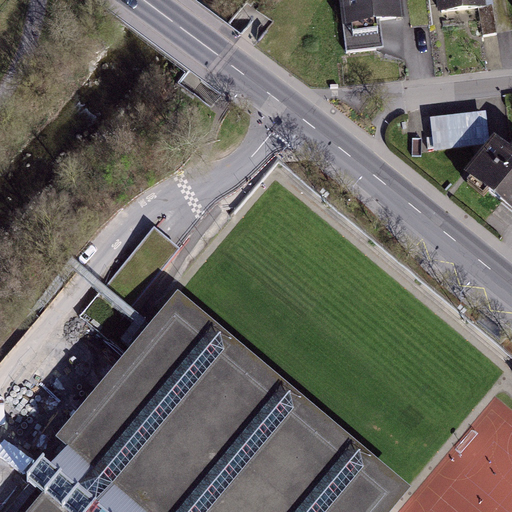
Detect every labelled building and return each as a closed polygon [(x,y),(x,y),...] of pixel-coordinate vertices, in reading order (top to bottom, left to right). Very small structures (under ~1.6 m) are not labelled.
[(402,36),(396,0),(332,0),(339,45),(402,36)] [(483,21),(480,0),(429,0),(433,27),(483,21)] [(431,124),(435,157),(492,150),(488,117),(431,124)] [(511,156),(508,162),(493,150),(464,184),(511,223),(511,156)] [(401,511),(411,500),(167,303),(22,480),(41,496),(27,511),(401,511)]
